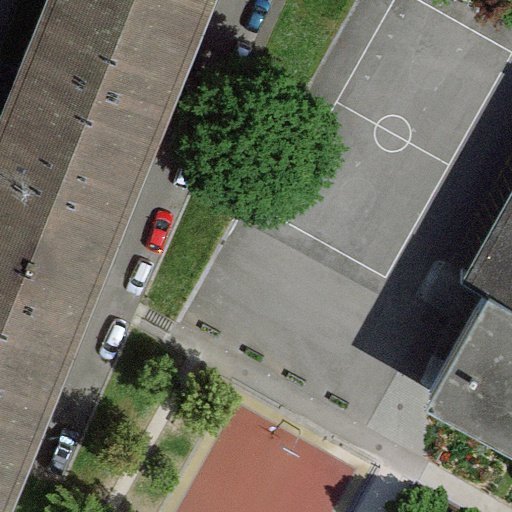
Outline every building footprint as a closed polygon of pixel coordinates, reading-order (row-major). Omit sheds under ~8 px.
[(206,0),(55,0),(39,42),(169,94),(206,0)] [(0,273),(81,308),(169,94),(39,42),(0,136),(0,273)] [(511,195),(467,274),(491,286),(511,297),(511,195)] [(0,511),(18,467),(81,308),(0,273),(0,511)] [(511,297),(491,286),(433,389),(511,435),(511,297)]
